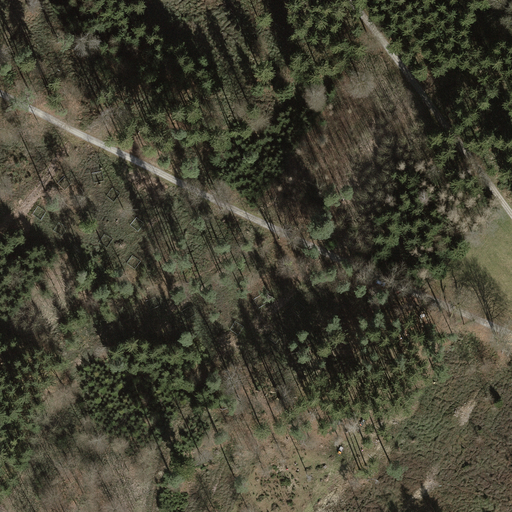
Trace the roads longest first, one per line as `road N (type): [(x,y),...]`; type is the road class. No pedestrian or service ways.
road 1 (track): [(0,92),(511,333)]
road 2 (track): [(511,212),(347,0)]
